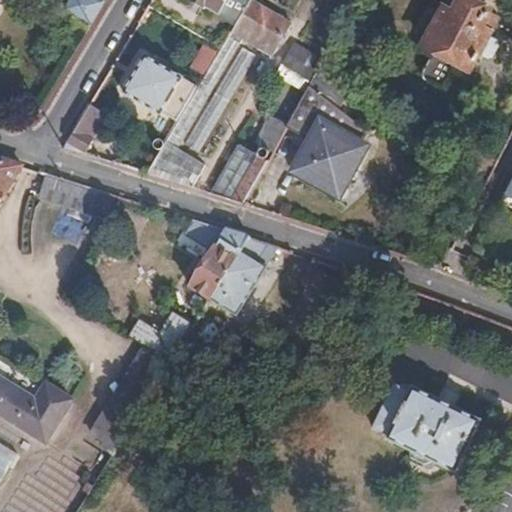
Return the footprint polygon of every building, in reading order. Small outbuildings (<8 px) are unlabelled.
[(77,0),(71,11),(97,25),(110,3),(103,0),(77,0)] [(240,23),(253,0),(195,0),(209,9),(212,6),(240,23)] [(260,0),(253,0),(240,23),(236,30),(250,38),(277,54),(296,23),(260,1),(260,0)] [(304,0),(287,0),(287,2),(299,9),(304,0)] [(465,0),(466,1),(464,0),(449,0),(427,41),(440,49),(428,72),(429,77),(446,87),(453,83),(463,62),(474,68),(482,52),(490,56),(498,55),(503,45),(502,40),(492,34),(500,19),(489,14),(492,9),(475,0),(465,0)] [(236,30),(231,40),(171,140),(184,148),(250,38),(236,30)] [(322,56),(300,43),(284,69),(310,83),(318,70),(315,68),(322,56)] [(262,56),(249,48),(189,146),(194,150),(197,146),(206,151),(262,56)] [(323,70),(292,127),(324,143),(320,150),(315,147),(300,171),(341,193),(344,189),(356,178),(363,172),(364,165),(374,145),(368,141),(374,129),(348,108),(355,96),(323,70)] [(111,113),(96,104),(72,146),(89,152),(111,113)] [(262,143),(267,146),(278,152),(292,127),(292,126),(277,118),(262,143)] [(184,148),(171,140),(153,172),(180,181),(199,187),(212,164),(184,148)] [(239,143),(215,190),(250,207),(273,160),(239,143)] [(267,146),(263,153),(274,160),(278,152),(267,146)] [(0,158),(0,196),(12,178),(20,165),(0,158)] [(45,173),(40,189),(53,193),(62,178),(45,173)] [(62,178),(53,193),(104,210),(110,193),(62,178)] [(251,237),(210,224),(207,237),(220,241),(219,245),(216,246),(193,285),(213,298),(251,237)] [(251,237),(213,298),(237,313),(278,246),(251,237)] [(75,297),(95,307),(108,282),(88,271),(75,297)] [(156,353),(172,363),(196,324),(180,314),(156,353)] [(141,318),(129,337),(140,344),(152,324),(141,318)] [(92,432),(117,449),(156,388),(172,363),(156,353),(145,347),(92,432)] [(0,397),(16,372),(0,362),(0,397)] [(16,372),(0,397),(0,413),(45,441),(70,400),(44,384),(39,391),(35,388),(37,385),(16,372)] [(451,405),(441,400),(413,386),(410,391),(397,384),(375,427),(388,434),(387,438),(410,449),(412,456),(423,462),(431,460),(454,471),(480,419),(451,405)] [(446,391),(441,400),(451,405),(456,395),(446,391)] [(0,440),(0,486),(20,451),(0,440)]
